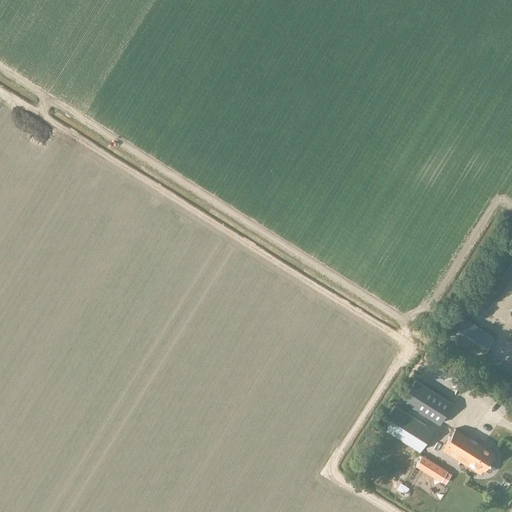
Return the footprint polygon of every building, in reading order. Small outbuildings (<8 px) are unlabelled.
[(511,239),(506,236),(478,281),(499,294),(511,273),(511,239)] [(480,357),(493,336),(457,313),(444,334),(480,357)] [(418,357),(413,364),(424,372),(429,365),(418,357)] [(414,377),(400,398),(440,423),(452,400),(414,377)] [(419,450),(432,429),(394,405),(380,426),(419,450)] [(488,463),(494,454),(476,442),(477,442),(470,438),(469,438),(454,429),(444,445),(484,471),(484,470),(488,472),(490,472),(493,467),(492,465),(488,463)] [(411,463),(441,481),(447,471),(417,452),(411,463)]
